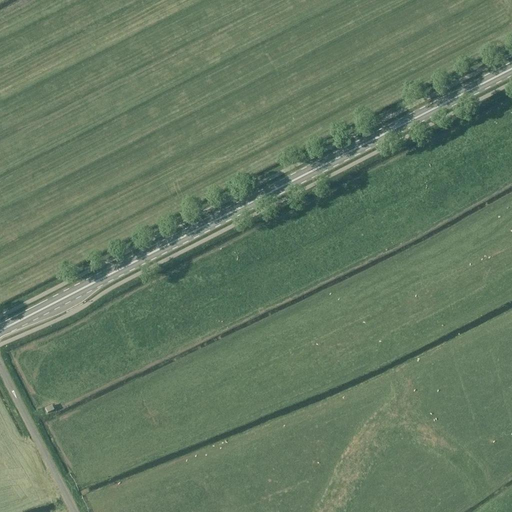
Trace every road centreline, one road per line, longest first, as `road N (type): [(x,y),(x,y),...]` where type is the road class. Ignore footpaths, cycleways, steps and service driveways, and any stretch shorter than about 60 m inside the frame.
road 1 (primary): [(0,331),(511,69)]
road 2 (unclassified): [(73,511),(0,368)]
